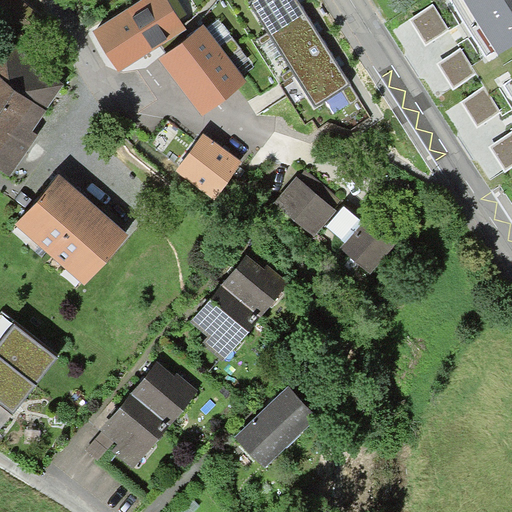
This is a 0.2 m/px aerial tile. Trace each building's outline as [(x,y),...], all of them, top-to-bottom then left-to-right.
[(0,165),(56,85),(12,48),(32,25),(1,0),(0,0),(0,41),(1,42),(0,42),(0,165)] [(143,0),(93,32),(115,68),(153,44),(204,110),(264,65),(213,0),(184,0),(180,3),(177,0),(143,0)] [(200,140),(178,168),(213,195),(234,166),(200,140)] [(133,230),(59,165),(12,218),(86,283),(133,230)] [(296,179),(275,203),(311,234),(331,209),(296,179)] [(206,233),(217,239),(223,225),(212,218),(206,233)] [(393,243),(364,218),(338,247),(368,273),(393,243)] [(243,261),(218,290),(252,318),(277,289),(243,261)] [(228,348),(252,318),(218,290),(194,319),(228,348)] [(18,314),(0,336),(0,355),(39,386),(65,352),(18,314)] [(0,355),(0,409),(12,419),(39,386),(0,355)] [(152,368),(128,397),(162,426),(187,397),(152,368)] [(309,416),(286,392),(240,435),(264,459),(280,444),(284,449),(298,435),(294,430),(309,416)] [(138,455),(162,426),(128,397),(103,427),(138,455)]
